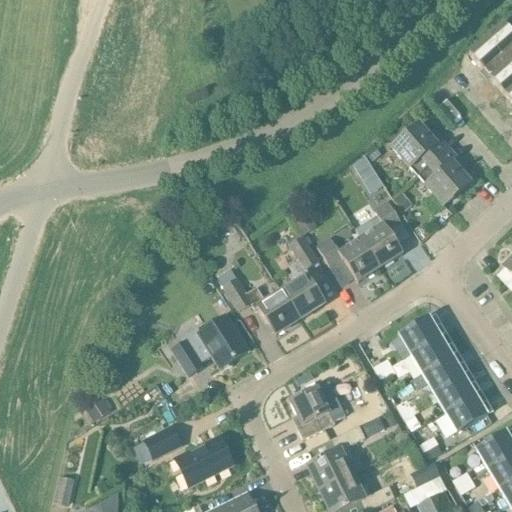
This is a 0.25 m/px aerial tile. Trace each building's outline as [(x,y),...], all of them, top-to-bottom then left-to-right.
[(469,56),(487,76),(511,53),(511,35),(503,25),(469,56)] [(511,53),(487,76),(504,96),(511,88),(511,53)] [(392,151),(418,181),(449,153),(441,143),(436,147),(420,128),(392,151)] [(381,158),(371,148),(362,155),(372,166),(381,158)] [(449,153),(418,181),(443,210),(470,187),(452,166),(457,162),(449,153)] [(401,196),(393,203),(403,215),(412,208),(401,196)] [(385,229),(361,243),(379,271),(393,263),(394,265),(404,259),(388,234),(402,226),(390,206),(376,215),(385,229)] [(297,286),(281,296),(298,324),(323,308),(306,281),(308,280),(306,276),(304,274),(318,265),(302,240),(287,250),(297,265),(288,271),(289,273),(297,286)] [(361,243),(340,256),(332,242),(318,250),(330,270),(342,263),(357,287),(367,281),(366,279),(379,271),(361,243)] [(222,291),(238,316),(250,309),(252,308),(256,313),(258,312),(275,339),(298,324),(281,296),(265,307),(256,291),(246,297),(236,282),(222,291)] [(182,342),(185,347),(172,355),(187,380),(202,371),(199,367),(211,360),(220,373),(247,356),(226,321),(199,337),(196,333),(191,333),(185,338),(182,342)] [(398,340),(410,360),(441,342),(439,340),(444,336),(441,331),(435,334),(429,323),(398,340)] [(441,342),(410,360),(421,379),(452,362),(450,359),(456,356),(452,350),(447,353),(441,342)] [(371,367),(374,371),(373,372),(377,379),(392,371),(387,363),(382,366),(380,362),(371,367)] [(452,362),(421,379),(432,399),(463,381),(462,378),(467,375),(464,369),(458,373),(452,362)] [(392,371),(377,379),(381,386),(396,377),(392,371)] [(463,381),(432,399),(443,418),(475,400),(473,398),(479,395),(475,388),(469,391),(463,381)] [(340,409),(321,405),(316,395),(289,407),(299,429),(294,431),(300,443),(324,433),(328,446),(339,440),(333,426),(345,420),(340,409)] [(475,400),(443,418),(455,438),(486,420),(485,417),(490,414),(486,407),(481,410),(475,400)] [(395,410),(399,418),(414,409),(410,401),(395,410)] [(414,409),(399,418),(404,424),(419,416),(414,409)] [(181,450),(171,429),(142,443),(153,465),(181,450)] [(306,470),(318,494),(349,479),(343,468),(351,463),(345,451),(363,442),(357,431),(339,440),(328,446),(333,456),(306,470)] [(474,452),(486,473),(511,456),(511,445),(510,446),(503,435),(474,452)] [(189,492),(232,470),(217,441),(174,463),(189,492)] [(418,449),(423,457),(438,448),(433,441),(418,449)] [(511,456),(486,473),(497,492),(511,483),(511,456)] [(412,478),(418,488),(428,482),(422,472),(412,478)] [(451,485),(455,491),(470,482),(466,476),(451,485)] [(326,511),(342,511),(362,502),(365,511),(369,511),(394,501),(388,488),(369,498),(363,486),(354,490),(349,479),(318,494),(326,511)] [(59,480),(52,507),(68,510),(74,484),(59,480)] [(440,480),(402,499),(407,511),(408,511),(415,509),(416,511),(452,511),(444,495),(447,494),(440,480)] [(470,482),(455,491),(460,499),(475,490),(470,482)] [(511,483),(497,492),(509,511),(511,509),(511,483)] [(116,511),(117,496),(100,506),(100,511),(116,511)] [(219,511),(218,511),(253,511),(246,498),(219,511)]
